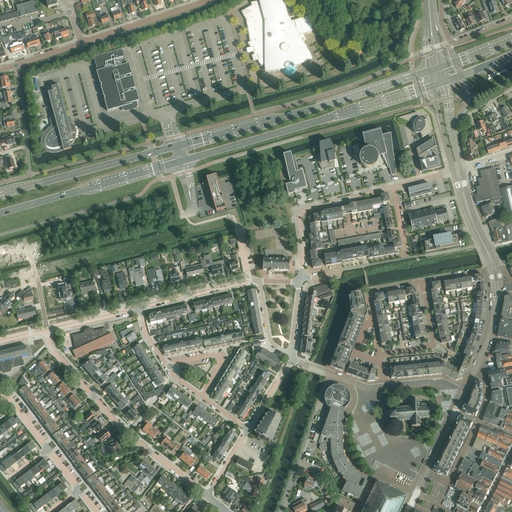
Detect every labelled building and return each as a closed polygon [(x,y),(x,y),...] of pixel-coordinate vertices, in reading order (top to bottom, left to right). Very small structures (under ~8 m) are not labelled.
[(48,0),(46,1),(48,8),(53,7),(54,10),(58,9),(57,6),(58,6),(55,0),(48,0)] [(129,8),(128,8),(130,15),(135,13),(132,4),(131,0),(127,2),(128,6),(129,8)] [(142,0),(140,0),(141,3),(140,3),(143,11),(148,9),(145,0),(143,1),(142,0)] [(251,6),(241,12),(246,21),(250,43),(247,43),(250,48),(250,49),(248,49),(249,53),(252,53),(253,53),(254,55),(251,56),(253,62),(257,61),(261,67),(265,67),(265,72),(266,72),(267,72),(268,72),(269,72),(270,72),(271,72),(272,72),(274,71),(275,71),(276,71),(277,71),(278,71),(279,71),(280,71),(281,71),(281,70),(282,70),(283,70),(284,70),(285,70),(285,68),(285,67),(285,66),(286,65),(287,64),(288,64),(289,64),(292,64),(292,65),(293,66),(294,67),(296,66),(297,66),(298,66),(299,66),(299,65),(300,65),(301,65),(302,64),(303,64),(304,63),(305,63),(306,63),(306,62),(307,62),(308,62),(308,61),(309,61),(310,60),(311,60),(311,59),(312,59),(302,41),(306,40),(305,38),(304,34),(312,32),(308,18),(293,22),(291,22),(289,20),(287,16),(282,0),(258,0),(259,1),(251,3),(251,6)] [(458,0),(454,4),(456,6),(455,8),(456,9),(458,8),(458,9),(459,8),(461,10),(465,7),(463,5),(465,3),(464,1),(464,0),(458,0)] [(495,0),(492,0),(488,1),(492,14),(495,13),(495,14),(498,13),(498,12),(497,8),(498,7),(495,0)] [(16,6),(18,12),(19,11),(21,17),(39,12),(35,1),(16,6)] [(114,11),(112,12),(114,20),(122,17),(119,10),(117,11),(116,7),(113,8),(114,11)] [(479,14),(476,16),(480,23),(486,20),(481,10),(478,12),(479,14)] [(90,13),(86,15),(88,20),(87,20),(90,28),(95,26),(98,25),(96,18),(94,12),(92,12),(92,11),(90,12),(90,13)] [(100,13),(96,14),(97,18),(100,17),(102,24),(109,22),(107,14),(101,16),(100,13)] [(469,19),(466,20),(470,27),(470,26),(471,27),(474,26),(473,25),(476,24),(471,14),(467,15),(469,19)] [(460,18),(454,21),(455,24),(459,32),(460,32),(461,32),(463,31),(465,29),(461,21),(460,18)] [(55,30),(51,31),(52,36),(54,36),(56,39),(62,37),(59,29),(59,28),(55,30)] [(63,28),(59,29),(62,37),(68,35),(66,29),(63,30),(63,28)] [(46,31),(42,32),(45,40),(46,40),(47,42),(52,41),(49,34),(47,35),(46,31)] [(38,37),(32,39),(34,47),(37,46),(37,45),(40,44),(38,37)] [(34,47),(32,39),(30,39),(30,38),(25,39),(28,48),(31,47),(31,48),(34,47)] [(18,44),(15,44),(18,52),(21,51),(21,50),(24,49),(21,41),(17,42),(18,44)] [(18,52),(15,44),(12,45),(12,44),(9,45),(12,53),(15,52),(15,53),(18,52)] [(94,58),(92,58),(93,61),(96,72),(100,84),(101,84),(101,86),(100,87),(103,97),(104,97),(105,99),(104,100),(107,112),(121,108),(122,112),(138,108),(137,102),(135,92),(134,92),(133,90),(134,89),(131,78),(130,78),(129,76),(130,75),(127,65),(126,62),(123,51),(120,51),(94,58)] [(41,142),(41,143),(41,144),(41,145),(41,146),(42,147),(42,148),(43,148),(43,149),(44,150),(45,151),(46,151),(46,152),(47,151),(46,151),(62,146),(70,144),(72,144),(72,143),(73,143),(73,142),(74,141),(74,140),(75,139),(75,138),(76,137),(76,136),(76,135),(76,134),(76,133),(75,133),(73,128),(74,127),(75,127),(74,127),(74,126),(73,125),(72,124),(71,124),(71,123),(70,123),(69,123),(60,89),(59,85),(51,88),(52,92),(50,92),(48,93),(52,110),(54,117),(52,117),(50,118),(51,126),(50,127),(49,127),(49,128),(48,129),(47,129),(47,130),(46,130),(46,131),(45,131),(45,132),(44,132),(44,133),(43,134),(43,135),(42,136),(42,137),(42,138),(41,138),(41,139),(41,140),(41,141),(41,142)] [(506,108),(501,111),(506,118),(511,115),(506,108)] [(413,125),(412,126),(412,127),(412,128),(412,129),(413,130),(413,131),(413,132),(414,133),(415,133),(415,134),(416,134),(417,134),(418,134),(419,134),(420,134),(421,136),(422,138),(431,132),(428,119),(424,121),(423,120),(422,119),(421,119),(420,119),(419,119),(416,112),(398,118),(413,124),(413,125)] [(496,114),(489,118),(493,125),(494,127),(498,125),(500,124),(499,121),(497,118),(498,117),(496,114)] [(5,127),(7,127),(8,128),(11,128),(10,126),(14,126),(13,119),(12,116),(5,117),(6,118),(3,119),(5,127)] [(508,130),(504,121),(502,119),(499,121),(502,124),(501,124),(502,125),(501,125),(505,131),(508,130)] [(483,122),(477,124),(480,131),(481,130),(482,134),(487,132),(485,129),(486,129),(483,122)] [(359,158),(359,159),(359,160),(359,162),(360,163),(360,164),(361,165),(362,165),(363,165),(363,166),(364,167),(365,167),(366,168),(367,168),(369,168),(370,168),(371,168),(372,167),(373,167),(372,165),(374,165),(374,166),(375,165),(376,164),(377,163),(377,162),(378,161),(378,160),(378,159),(378,158),(378,156),(382,155),(384,160),(385,159),(386,161),(385,162),(388,168),(388,169),(389,168),(391,176),(396,175),(394,158),(395,157),(394,154),(393,155),(391,133),(382,136),(380,130),(379,130),(380,131),(363,135),(362,134),(362,136),(366,150),(365,150),(364,150),(363,151),(362,152),(361,152),(360,153),(360,155),(359,156),(359,157),(359,158)] [(11,137),(11,135),(6,136),(6,138),(0,139),(1,143),(6,141),(7,145),(15,143),(13,137),(11,137)] [(419,161),(419,163),(420,166),(422,172),(433,170),(434,169),(440,168),(438,157),(435,157),(430,150),(435,147),(433,139),(416,150),(418,157),(421,161),(419,161)] [(477,147),(475,147),(475,146),(477,146),(476,141),(473,141),(472,139),(467,139),(468,148),(469,155),(478,154),(477,147)] [(319,144),(320,156),(315,157),(321,170),(334,167),(334,160),(337,159),(337,160),(338,159),(332,145),(330,141),(319,144)] [(284,159),(284,160),(290,182),(291,181),(292,183),(286,185),(290,201),(288,195),(295,193),(296,198),(297,197),(295,190),(298,190),(299,191),(299,190),(300,190),(300,189),(307,187),(302,171),(298,172),(294,157),(291,158),(290,154),(283,156),(284,159)] [(7,161),(6,162),(8,170),(9,169),(9,170),(12,170),(12,169),(15,168),(13,160),(12,160),(10,156),(6,158),(7,161)] [(477,188),(478,195),(480,202),(484,201),(484,202),(500,198),(500,200),(503,199),(507,216),(508,215),(510,226),(511,225),(511,187),(500,190),(495,169),(489,170),(488,170),(481,172),(484,186),(477,188)] [(216,175),(206,178),(207,180),(211,196),(210,196),(211,199),(212,199),(214,205),(216,212),(226,209),(225,207),(224,202),(223,201),(219,186),(216,177),(216,175)] [(429,184),(408,189),(410,199),(431,193),(429,184)] [(389,207),(388,203),(389,202),(388,194),(381,196),(381,199),(382,199),(383,205),(382,205),(383,208),(389,207)] [(382,199),(381,199),(371,201),(373,211),(372,206),(382,205),(383,205),(382,199)] [(491,204),(481,208),(486,218),(496,214),(493,206),(503,204),(503,200),(500,201),(500,199),(490,201),(491,204)] [(346,208),(341,209),(342,216),(348,215),(351,214),(350,207),(346,208)] [(433,208),(421,211),(423,219),(435,216),(434,212),(433,208)] [(446,209),(434,212),(435,216),(437,223),(448,220),(446,209)] [(414,213),(408,215),(411,223),(423,219),(421,211),(414,213)] [(313,216),(308,217),(309,224),(315,223),(321,222),(320,214),(313,216)] [(435,216),(423,219),(425,227),(430,226),(432,225),(437,224),(437,223),(435,216)] [(423,219),(411,223),(412,228),(413,230),(418,229),(419,229),(425,227),(423,219)] [(490,222),(493,231),(494,231),(496,242),(497,243),(501,242),(502,244),(509,243),(509,242),(511,241),(511,228),(507,229),(507,232),(506,232),(505,229),(504,225),(506,225),(504,219),(501,220),(502,225),(499,219),(490,222)] [(424,242),(424,246),(425,248),(425,249),(425,251),(426,252),(427,252),(429,252),(430,252),(432,251),(436,250),(436,251),(440,250),(459,246),(457,236),(451,237),(450,234),(433,237),(433,240),(424,242)] [(393,242),(393,243),(394,249),(395,254),(400,253),(399,248),(402,248),(400,241),(395,242),(393,242)] [(268,271),(268,272),(273,272),(273,271),(289,271),(289,260),(268,259),(267,250),(262,251),(264,259),(263,259),(263,271),(268,271)] [(239,263),(237,255),(231,256),(232,260),(234,259),(235,263),(229,264),(227,258),(224,259),(226,269),(229,268),(230,271),(239,269),(237,263),(239,263)] [(205,260),(206,268),(207,273),(211,272),(211,271),(212,271),(213,275),(222,273),(221,266),(211,268),(209,259),(205,260)] [(202,267),(194,269),(195,275),(203,273),(202,269),(206,268),(205,260),(200,261),(202,267)] [(324,260),(317,261),(312,262),(313,269),(321,268),(321,267),(325,266),(326,267),(325,260),(324,260)] [(195,275),(194,269),(193,267),(185,268),(184,265),(183,262),(180,262),(182,273),(186,273),(187,277),(195,275)] [(129,269),(131,278),(131,277),(134,277),(136,286),(144,285),(142,278),(144,278),(142,269),(134,271),(134,268),(133,268),(134,268),(129,270),(129,269)] [(103,270),(100,276),(103,278),(104,282),(102,282),(104,290),(109,289),(109,286),(111,285),(108,273),(103,270)] [(156,271),(148,273),(151,284),(154,283),(153,280),(157,279),(157,280),(158,280),(158,281),(159,284),(163,283),(163,280),(161,271),(156,272),(156,271)] [(174,272),(175,275),(169,276),(171,283),(180,281),(178,274),(177,271),(174,272)] [(117,275),(120,290),(127,288),(124,273),(117,275)] [(474,278),(471,279),(470,279),(471,284),(472,284),(476,283),(480,282),(483,281),(482,275),(474,276),(474,278)] [(93,282),(79,285),(80,290),(81,290),(82,296),(89,294),(88,293),(96,291),(93,282)] [(329,283),(315,288),(316,291),(317,291),(317,293),(317,294),(331,289),(329,283)] [(55,289),(55,290),(56,290),(56,291),(57,291),(58,290),(58,292),(59,292),(66,291),(66,289),(69,288),(68,284),(65,284),(61,284),(61,285),(57,286),(57,287),(56,288),(55,288),(55,289)] [(303,337),(302,339),(311,340),(316,298),(317,298),(317,296),(332,291),(331,289),(317,294),(317,293),(317,291),(316,291),(315,288),(312,289),(312,291),(311,297),(306,297),(301,337),(303,337)] [(407,291),(403,292),(404,297),(412,295),(416,294),(414,288),(407,289),(407,291)] [(437,289),(433,290),(431,290),(433,301),(438,300),(442,299),(442,295),(438,296),(437,290),(437,289)] [(31,290),(23,297),(24,302),(34,300),(32,295),(31,290)] [(66,291),(59,292),(60,301),(61,301),(61,302),(62,302),(63,302),(63,301),(63,300),(66,299),(67,300),(70,300),(70,297),(69,292),(67,293),(66,291)] [(11,293),(1,302),(6,307),(8,305),(9,306),(11,304),(11,303),(12,301),(11,300),(14,297),(11,293)] [(360,293),(353,294),(350,295),(348,297),(349,304),(351,311),(330,367),(346,373),(346,374),(346,375),(351,363),(348,362),(366,315),(367,315),(367,314),(366,314),(363,295),(362,295),(362,294),(360,294),(360,293)] [(503,317),(503,320),(511,321),(511,297),(508,293),(508,294),(509,295),(509,298),(507,297),(506,297),(505,298),(505,299),(505,300),(502,317),(503,317)] [(231,295),(225,297),(227,305),(233,303),(231,295)] [(225,297),(219,298),(220,306),(227,305),(225,297)] [(219,298),(212,300),(214,308),(220,306),(219,298)] [(212,300),(206,301),(208,309),(214,308),(212,300)] [(206,301),(200,303),(201,311),(208,309),(206,301)] [(0,317),(0,318),(9,309),(12,307),(13,306),(11,304),(9,306),(8,305),(6,307),(1,302),(0,302),(0,317)] [(201,311),(200,303),(193,304),(195,312),(201,311)] [(186,306),(180,307),(182,315),(188,314),(186,306)] [(180,307),(173,309),(175,317),(182,315),(180,307)] [(34,308),(16,312),(18,319),(24,318),(24,320),(36,317),(34,308)] [(173,309),(167,310),(169,318),(175,317),(173,309)] [(167,310),(161,312),(163,320),(166,319),(167,322),(170,321),(169,318),(167,310)] [(161,312),(154,313),(156,321),(163,320),(161,312)] [(148,315),(150,323),(151,325),(157,324),(156,321),(154,313),(148,315)] [(511,321),(503,320),(501,321),(498,337),(511,339),(511,321)] [(474,325),(473,330),(482,333),(484,327),(474,325)] [(120,333),(123,340),(126,338),(129,343),(137,338),(135,334),(136,334),(133,327),(120,333)] [(75,350),(73,351),(73,352),(76,358),(114,341),(111,334),(109,335),(108,333),(107,333),(106,329),(94,331),(92,330),(91,329),(90,329),(89,329),(88,329),(87,329),(86,329),(86,330),(85,330),(85,331),(84,332),(83,333),(83,334),(72,336),(75,348),(74,349),(75,350)] [(241,330),(235,331),(237,343),(238,343),(238,342),(240,342),(240,343),(243,341),(242,338),(243,338),(241,330)] [(473,330),(471,335),(480,338),(482,333),(473,330)] [(471,335),(469,340),(478,344),(480,338),(471,335)] [(202,338),(201,339),(202,344),(204,344),(204,346),(205,346),(205,349),(208,349),(208,350),(211,349),(209,339),(209,337),(202,338)] [(201,338),(195,339),(197,349),(199,348),(200,349),(199,349),(205,347),(204,346),(204,344),(202,344),(201,339),(201,338)] [(311,340),(302,339),(301,354),(309,357),(309,356),(310,356),(311,353),(310,352),(311,343),(314,344),(315,340),(311,340)] [(469,340),(467,345),(476,349),(478,344),(469,340)] [(511,343),(498,343),(493,354),(511,354),(511,345),(511,343)] [(133,349),(136,354),(143,350),(140,344),(133,349)] [(390,368),(387,368),(388,377),(391,377),(391,379),(396,378),(396,379),(402,379),(407,378),(408,378),(413,378),(418,377),(423,376),(423,377),(424,377),(424,376),(429,376),(434,375),(434,376),(435,375),(434,375),(439,375),(440,375),(441,375),(445,376),(445,377),(445,376),(450,379),(455,381),(462,379),(472,359),(472,358),(463,355),(462,354),(461,356),(464,358),(462,362),(448,355),(448,354),(448,353),(448,352),(447,351),(447,350),(446,349),(445,348),(437,344),(434,349),(441,352),(442,353),(442,354),(441,358),(440,358),(441,355),(440,358),(438,357),(438,354),(417,357),(415,357),(389,359),(390,368)] [(163,348),(160,350),(164,356),(164,357),(166,356),(165,355),(168,355),(168,356),(171,355),(168,345),(162,347),(163,348)] [(467,345),(465,350),(474,354),(476,349),(467,345)] [(27,346),(0,352),(0,371),(2,371),(2,372),(11,372),(12,369),(24,366),(22,358),(21,356),(29,355),(27,346)] [(236,354),(236,355),(246,361),(249,356),(243,351),(243,350),(241,349),(241,348),(236,352),(237,352),(238,353),(236,354)] [(276,364),(279,366),(282,361),(263,349),(260,354),(258,353),(255,357),(256,357),(264,362),(273,368),(276,364)] [(143,350),(136,354),(140,360),(147,355),(143,350)] [(465,350),(463,355),(472,358),(472,359),(474,354),(465,350)] [(147,355),(140,360),(144,365),(151,361),(147,355)] [(233,359),(243,365),(246,361),(236,355),(234,357),(235,357),(234,359),(233,359)] [(83,367),(88,372),(95,366),(90,361),(91,360),(89,357),(83,362),(86,365),(83,367)] [(231,363),(230,364),(240,370),(243,365),(233,359),(231,361),(232,362),(231,364),(231,363)] [(497,363),(498,369),(498,370),(503,369),(511,366),(511,360),(502,362),(497,363)] [(30,371),(37,364),(35,361),(27,368),(30,371)] [(39,372),(41,370),(47,365),(43,361),(35,368),(39,372)] [(151,361),(144,365),(147,371),(154,366),(151,361)] [(266,369),(256,363),(254,366),(264,371),(263,372),(264,373),(266,369)] [(351,363),(346,375),(351,376),(351,377),(352,377),(356,366),(351,364),(351,363)] [(228,368),(227,368),(237,375),(240,370),(230,364),(228,366),(229,366),(228,368)] [(47,365),(41,370),(39,372),(43,376),(50,369),(47,365)] [(95,366),(88,372),(92,377),(99,371),(95,366)] [(154,366),(147,371),(151,376),(158,372),(154,366)] [(356,366),(352,377),(357,378),(356,378),(357,379),(361,368),(356,366)] [(225,373),(224,373),(233,378),(235,379),(237,375),(227,368),(225,370),(225,371),(226,370),(226,371),(225,373)] [(361,368),(357,379),(357,378),(362,380),(366,370),(361,368)] [(508,376),(506,369),(488,373),(492,389),(504,387),(504,388),(509,387),(508,385),(511,383),(511,375),(508,376)] [(366,370),(362,380),(367,382),(371,372),(370,372),(366,370)] [(371,372),(367,382),(375,381),(374,379),(377,379),(377,370),(371,371),(371,370),(370,372),(371,372)] [(99,371),(92,377),(96,382),(103,375),(99,371)] [(50,379),(52,381),(57,376),(53,372),(45,379),(48,382),(50,379)] [(158,372),(151,376),(154,382),(161,377),(158,372)] [(263,372),(260,377),(266,381),(270,376),(264,373),(263,372)] [(104,387),(117,376),(115,373),(107,380),(103,375),(96,382),(101,386),(102,385),(104,387)] [(222,377),(222,378),(230,383),(233,378),(224,373),(222,375),(223,375),(223,376),(222,377)] [(57,376),(52,381),(53,383),(51,385),(53,387),(61,381),(57,376)] [(115,383),(115,382),(119,378),(117,376),(104,387),(106,389),(104,391),(109,396),(116,390),(112,385),(115,383)] [(18,392),(22,396),(30,390),(27,386),(28,384),(26,381),(23,377),(18,385),(21,387),(22,389),(18,392)] [(154,382),(158,387),(159,389),(161,391),(161,392),(165,387),(163,384),(165,383),(161,377),(154,382)] [(260,377),(256,383),(263,387),(266,381),(260,377)] [(219,382),(227,387),(230,383),(222,378),(219,380),(220,380),(221,380),(219,382)] [(463,410),(463,411),(466,413),(466,414),(470,416),(470,414),(476,417),(478,412),(478,411),(482,401),(481,401),(484,396),(482,395),(482,390),(482,389),(484,389),(484,384),(482,384),(482,383),(482,382),(478,380),(477,382),(476,382),(475,384),(476,384),(474,387),(475,387),(473,391),(472,391),(470,396),(471,397),(466,406),(465,405),(465,406),(464,406),(462,410),(463,410)] [(216,386),(216,387),(226,393),(229,388),(227,387),(219,382),(217,384),(218,385),(217,387),(216,386)] [(256,383),(253,388),(260,392),(263,387),(256,383)] [(60,391),(62,393),(67,388),(63,384),(56,390),(58,393),(60,391)] [(367,482),(364,481),(365,481),(365,480),(365,479),(364,479),(364,478),(363,478),(358,475),(354,472),(351,468),(348,464),(345,459),(344,454),(343,449),(343,444),(343,432),(345,432),(345,429),(343,429),(343,408),(344,408),(344,409),(345,408),(346,407),(347,406),(348,405),(349,404),(349,403),(350,401),(350,400),(350,399),(350,397),(350,396),(349,395),(349,393),(348,392),(348,391),(347,390),(346,389),(345,388),(344,387),(343,387),(341,386),(340,386),(339,386),(337,386),(336,386),(335,386),(333,386),(332,387),(331,387),(330,388),(329,389),(328,390),(327,391),(326,392),(325,393),(325,394),(325,395),(324,397),(324,398),(324,399),(324,401),(325,402),(325,403),(326,405),(327,406),(327,407),(328,408),(329,409),(330,409),(330,408),(331,408),(318,443),(320,444),(319,447),(319,448),(319,449),(319,450),(320,450),(320,451),(321,451),(322,452),(323,452),(330,451),(332,457),(330,458),(331,462),(333,462),(334,464),(335,466),(333,467),(335,471),(338,475),(340,474),(341,476),(343,478),(341,479),(344,482),(345,482),(346,482),(342,491),(358,499),(367,482)] [(213,391),(222,396),(221,397),(223,398),(226,393),(216,387),(214,389),(215,389),(214,391),(213,391)] [(67,388),(62,393),(59,395),(63,399),(71,392),(67,388)] [(167,394),(172,398),(177,392),(172,388),(167,394)] [(253,388),(250,394),(256,398),(260,392),(253,388)] [(490,402),(507,408),(510,409),(511,410),(511,408),(511,388),(502,390),(502,391),(491,393),(490,402)] [(30,390),(22,396),(25,400),(33,394),(30,390)] [(116,390),(109,396),(113,401),(120,394),(116,390)] [(212,394),(211,396),(213,398),(214,399),(213,400),(217,403),(218,403),(217,403),(218,402),(221,397),(222,396),(213,391),(211,393),(211,394),(211,393),(212,394)] [(177,392),(172,398),(178,401),(182,395),(177,392)] [(33,394),(25,400),(28,405),(36,399),(33,394)] [(120,394),(113,401),(118,405),(124,399),(120,394)] [(250,394),(246,399),(253,403),(256,398),(250,394)] [(70,402),(72,404),(77,399),(73,395),(66,402),(68,404),(70,402)] [(134,404),(138,400),(141,398),(139,395),(132,401),(134,404)] [(182,395),(178,401),(183,405),(187,399),(182,395)] [(124,399),(118,405),(122,410),(129,404),(127,402),(129,400),(127,397),(124,399)] [(245,402),(243,405),(250,409),(253,403),(246,399),(243,397),(241,399),(245,402)] [(36,399),(28,405),(32,409),(40,403),(36,399)] [(77,399),(72,404),(74,406),(71,408),(73,410),(81,403),(77,399)] [(187,399),(183,405),(188,409),(192,403),(187,399)] [(387,412),(387,413),(389,413),(389,418),(387,418),(387,419),(390,419),(390,420),(391,420),(391,419),(396,418),(396,421),(395,422),(396,422),(397,422),(399,421),(399,422),(400,422),(400,421),(402,421),(402,422),(403,422),(403,421),(405,421),(405,422),(406,422),(406,421),(408,421),(408,422),(409,421),(410,420),(410,421),(411,421),(411,423),(410,423),(410,424),(411,424),(411,426),(411,427),(412,427),(419,426),(419,427),(420,427),(419,426),(419,423),(420,423),(419,423),(419,420),(419,419),(422,419),(423,419),(426,418),(426,419),(427,419),(427,418),(429,418),(430,418),(429,417),(431,415),(432,415),(431,414),(431,412),(432,412),(431,411),(429,410),(430,409),(429,409),(427,408),(426,408),(426,404),(419,404),(418,401),(419,400),(418,400),(418,401),(411,401),(410,400),(410,401),(410,404),(410,405),(410,407),(408,407),(408,406),(407,406),(407,407),(405,408),(405,407),(404,407),(404,408),(402,408),(402,407),(401,407),(401,408),(399,408),(399,407),(398,407),(398,408),(396,409),(395,408),(394,409),(395,409),(395,411),(391,412),(390,410),(389,410),(389,412),(387,412)] [(40,403),(32,409),(35,413),(43,407),(40,403)] [(242,407),(240,410),(246,414),(250,409),(243,405),(240,403),(238,405),(242,407)] [(503,421),(498,419),(495,417),(493,416),(496,407),(489,404),(486,414),(483,422),(492,425),(501,428),(511,432),(511,427),(503,423),(502,423),(503,421)] [(43,407),(35,413),(38,418),(46,412),(43,407)] [(190,417),(191,415),(197,419),(198,416),(203,410),(198,407),(193,413),(191,411),(188,415),(184,420),(187,422),(190,417)] [(503,423),(511,427),(511,412),(511,411),(511,410),(510,409),(507,408),(506,411),(496,407),(493,416),(495,417),(498,419),(503,421),(502,423),(503,423)] [(131,409),(126,414),(131,420),(138,414),(135,410),(133,411),(131,409)] [(203,410),(198,416),(204,420),(208,414),(203,410)] [(246,414),(240,410),(236,416),(243,420),(246,414)] [(46,412),(38,418),(42,422),(50,416),(46,412)] [(254,432),(255,434),(259,435),(257,439),(260,440),(262,441),(267,444),(269,440),(272,442),(274,442),(274,438),(276,437),(276,433),(278,433),(278,429),(280,428),(279,424),(281,424),(281,420),(281,419),(282,418),(279,416),(273,413),(270,412),(269,413),(265,416),(266,417),(263,420),(264,421),(263,421),(260,424),(261,425),(257,428),(258,429),(258,430),(254,432)] [(90,413),(82,421),(85,425),(80,429),(83,432),(90,426),(88,424),(95,418),(90,413)] [(208,414),(204,420),(209,424),(213,418),(208,414)] [(50,416),(42,422),(45,426),(53,420),(50,416)] [(449,471),(454,461),(455,462),(457,458),(456,457),(458,452),(460,452),(462,448),(460,448),(463,442),(465,443),(467,439),(465,438),(470,428),(473,423),(467,420),(468,419),(464,417),(464,418),(460,417),(457,422),(458,423),(454,432),(453,432),(452,432),(450,436),(451,436),(451,437),(450,437),(448,441),(449,441),(447,447),(445,446),(443,450),(445,451),(444,451),(444,452),(443,451),(441,455),(442,456),(442,457),(438,466),(437,465),(434,471),(438,473),(437,474),(441,476),(442,474),(447,477),(449,471)] [(13,418),(8,422),(12,427),(17,424),(18,426),(22,423),(17,418),(15,420),(13,418)] [(213,418),(209,424),(214,428),(219,422),(213,418)] [(53,420),(45,426),(48,431),(56,424),(53,420)] [(142,430),(148,435),(153,428),(148,425),(149,423),(146,421),(144,424),(146,425),(142,430)] [(8,422),(3,426),(7,431),(12,427),(8,422)] [(96,433),(97,432),(99,434),(103,430),(101,428),(102,427),(98,422),(92,428),(91,427),(87,430),(89,433),(93,430),(96,433)] [(56,424),(48,431),(52,435),(60,429),(56,424)] [(490,435),(497,438),(499,433),(482,427),(480,431),(490,435)] [(153,428),(148,435),(153,439),(157,434),(160,436),(162,433),(158,431),(158,432),(153,428)] [(52,436),(56,441),(64,435),(60,430),(52,436)] [(230,430),(226,436),(233,440),(236,434),(230,430)] [(100,435),(97,437),(102,443),(103,443),(110,436),(106,431),(101,435),(100,435)] [(489,435),(480,432),(477,438),(486,442),(495,445),(496,446),(497,446),(508,452),(511,446),(497,439),(489,436),(489,435)] [(511,437),(499,433),(497,438),(511,445),(511,444),(511,437)] [(64,435),(56,441),(59,445),(67,439),(64,435)] [(161,445),(166,449),(171,442),(167,439),(167,438),(164,435),(162,438),(165,440),(161,445)] [(203,439),(201,442),(206,445),(208,443),(211,438),(209,436),(205,441),(203,439)] [(226,436),(223,441),(229,445),(233,440),(226,436)] [(473,448),(483,453),(503,463),(506,457),(493,451),(491,450),(492,448),(493,445),(477,438),(473,448)] [(67,439),(59,445),(62,449),(70,443),(67,439)] [(223,441),(219,447),(226,451),(229,445),(223,441)] [(72,442),(70,443),(62,449),(66,454),(76,446),(72,442)] [(108,445),(101,448),(103,454),(110,452),(111,454),(112,455),(115,454),(114,453),(119,451),(117,443),(116,442),(113,443),(114,445),(108,447),(108,445)] [(171,442),(166,449),(172,453),(176,448),(178,450),(180,447),(177,445),(176,446),(171,442)] [(32,443),(27,446),(31,452),(36,448),(32,443)] [(27,446),(22,450),(26,455),(31,452),(27,446)] [(76,446),(66,454),(69,458),(77,452),(79,450),(76,446)] [(508,452),(497,446),(495,449),(498,450),(498,451),(506,456),(508,452)] [(219,447),(216,452),(222,456),(226,451),(219,447)] [(179,459),(185,463),(190,456),(185,453),(186,452),(183,449),(181,452),(183,454),(179,459)] [(22,450),(17,454),(21,459),(26,455),(22,450)] [(77,452),(69,458),(72,462),(80,456),(77,452)] [(222,456),(216,452),(213,458),(219,462),(222,456)] [(483,453),(480,459),(486,462),(500,469),(503,463),(483,453)] [(17,454),(12,457),(16,463),(21,459),(17,454)] [(80,456),(72,462),(76,467),(84,460),(80,456)] [(190,456),(185,463),(190,467),(194,462),(197,464),(199,461),(195,459),(195,460),(190,456)] [(12,457),(8,461),(12,466),(16,463),(12,457)] [(236,465),(236,464),(250,471),(250,472),(253,466),(239,458),(236,465)] [(464,459),(459,470),(468,475),(470,470),(482,477),(493,482),(497,475),(489,471),(487,470),(484,469),(480,467),(464,459)] [(45,460),(40,464),(44,469),(49,465),(45,460)] [(84,460),(76,467),(79,471),(87,465),(84,460)] [(12,466),(8,461),(3,465),(7,470),(12,466)] [(142,473),(143,471),(148,465),(143,461),(138,468),(141,470),(140,472),(142,473)] [(484,461),(480,467),(484,469),(487,470),(487,469),(497,474),(500,469),(484,461)] [(40,464),(35,467),(39,473),(44,469),(40,464)] [(87,465),(79,471),(82,475),(90,469),(87,465)] [(148,465),(143,471),(148,475),(153,469),(148,465)] [(35,467),(30,471),(34,476),(39,473),(35,467)] [(200,467),(197,471),(207,480),(210,475),(200,467)] [(90,469),(82,475),(86,480),(94,474),(90,469)] [(153,469),(148,475),(146,477),(150,481),(157,473),(153,469)] [(468,475),(468,476),(481,483),(481,482),(491,487),(493,482),(482,477),(470,470),(468,475)] [(30,471),(26,475),(30,480),(34,476),(30,471)] [(468,476),(466,475),(463,473),(462,474),(461,476),(458,481),(455,487),(464,491),(469,494),(476,480),(468,476)] [(26,475),(21,478),(25,484),(30,480),(26,475)] [(87,481),(90,485),(98,479),(95,475),(87,481)] [(157,483),(162,486),(167,480),(162,477),(157,483)] [(25,484),(21,478),(16,482),(13,485),(18,491),(21,488),(20,487),(25,484)] [(253,485),(261,488),(264,481),(256,478),(254,481),(250,480),(248,479),(248,478),(241,479),(241,480),(248,483),(248,484),(253,485)] [(98,479),(90,485),(93,490),(101,483),(98,479)] [(135,482),(133,485),(131,487),(129,489),(134,494),(142,484),(141,483),(139,481),(137,480),(135,482)] [(167,480),(162,486),(160,489),(165,493),(172,484),(167,480)] [(307,488),(311,490),(314,483),(306,480),(303,489),(306,490),(307,488)] [(463,493),(482,503),(490,488),(481,483),(476,480),(469,494),(464,491),(463,493)] [(511,485),(502,480),(496,493),(507,499),(511,501),(511,485)] [(399,511),(408,496),(392,488),(392,487),(391,486),(390,486),(389,486),(389,487),(376,481),(363,508),(341,497),(336,506),(335,506),(332,511),(399,511)] [(63,483),(58,487),(62,492),(67,488),(63,483)] [(101,483),(93,490),(97,494),(105,488),(101,483)] [(246,483),(246,484),(243,489),(251,492),(250,497),(255,498),(258,490),(253,489),(254,486),(246,483)] [(172,484),(165,493),(170,496),(172,494),(177,488),(172,484)] [(58,487),(53,491),(57,496),(62,492),(58,487)] [(225,498),(224,500),(230,505),(238,495),(228,487),(222,495),(225,498)] [(105,488),(97,494),(100,498),(108,492),(105,488)] [(172,494),(170,496),(170,497),(174,500),(175,499),(175,500),(176,498),(181,492),(177,488),(172,494)] [(53,491),(48,494),(52,500),(57,496),(53,491)] [(108,492),(100,498),(103,502),(111,496),(108,492)] [(181,492),(176,498),(177,498),(175,500),(179,504),(181,501),(181,502),(186,496),(181,492)] [(472,502),(473,499),(463,493),(456,505),(467,511),(468,508),(474,511),(478,511),(481,507),(472,502)] [(490,503),(498,507),(500,504),(507,508),(508,505),(507,505),(510,501),(495,493),(490,503)] [(48,494),(43,498),(48,503),(52,500),(48,494)] [(111,496),(103,502),(106,507),(114,501),(111,496)] [(186,496),(181,502),(179,504),(181,506),(183,503),(186,506),(191,499),(186,496)] [(43,498),(39,502),(43,507),(48,503),(43,498)] [(306,502),(304,499),(299,502),(300,505),(293,509),(294,511),(301,511),(306,509),(303,504),(306,502)] [(76,500),(71,504),(75,509),(80,506),(76,500)] [(322,500),(315,503),(319,509),(325,506),(322,500)] [(114,501),(106,507),(110,511),(118,505),(114,501)] [(32,503),(29,506),(33,511),(36,511),(38,511),(43,507),(39,502),(34,505),(32,503)] [(313,511),(319,509),(315,503),(309,506),(312,511),(313,511)] [(506,511),(502,509),(498,507),(490,503),(489,504),(491,505),(489,508),(489,509),(487,511),(506,511)]
